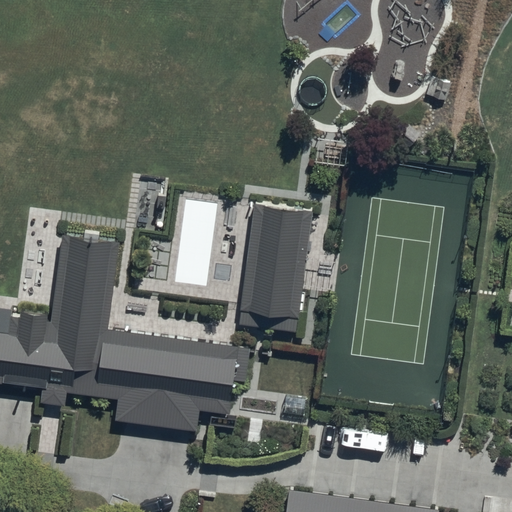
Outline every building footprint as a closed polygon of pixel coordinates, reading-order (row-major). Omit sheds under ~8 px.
[(350,0),(265,0),(242,162),(329,173),(350,0)] [(312,201),(247,191),(231,311),(296,320),(312,201)] [(2,322),(0,321),(0,378),(102,389),(100,411),(203,422),(204,402),(229,406),(236,334),(103,319),(115,232),(57,223),(45,312),(3,307),(2,322)] [(476,362),(434,358),(428,421),(471,424),(476,362)] [(300,384),(259,378),(250,449),(263,451),(262,460),(277,462),(278,453),(292,454),(300,384)] [(409,511),(411,499),(253,482),(249,511),(409,511)]
